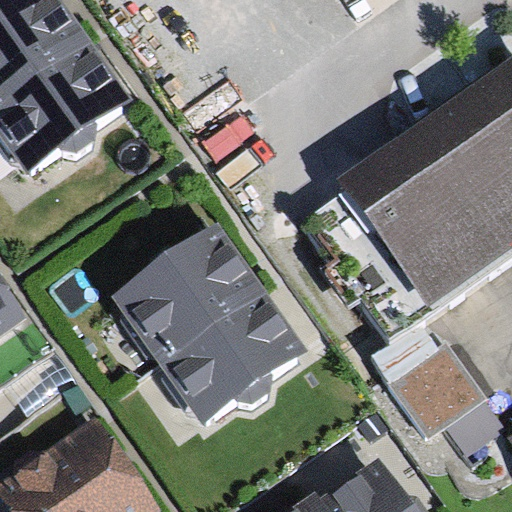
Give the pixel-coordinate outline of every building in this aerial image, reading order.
[(135,110),(57,0),(14,0),(0,10),(0,138),(31,182),(62,160),(78,162),(97,149),(102,134),(135,110)] [(511,67),(487,84),(338,188),(430,320),(511,263),(511,67)] [(309,360),(220,233),(115,306),(205,433),(237,411),(255,412),(272,401),(273,386),(309,360)] [(0,342),(25,325),(0,288),(0,342)] [(447,351),(391,390),(428,442),(483,403),(447,351)] [(153,511),(94,425),(0,490),(0,505),(4,511),(153,511)] [(414,511),(379,464),(321,508),(323,511),(414,511)] [(323,511),(321,508),(316,501),(300,511),(323,511)]
